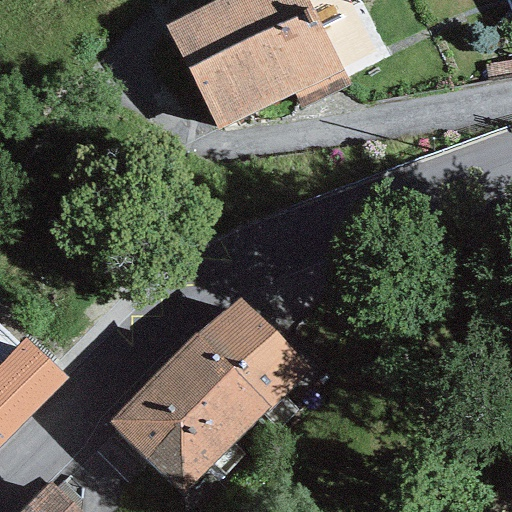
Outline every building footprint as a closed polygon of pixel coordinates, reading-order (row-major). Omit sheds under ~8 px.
[(217,0),(164,26),(216,133),(298,93),(304,105),(349,84),(308,0),(217,0)] [(313,373),(240,296),(199,334),(269,409),(313,373)] [(233,442),(269,409),(199,334),(163,368),(233,442)] [(0,386),(29,414),(67,380),(24,338),(0,362),(0,386)] [(178,494),(233,442),(163,368),(108,420),(178,494)] [(0,445),(29,414),(0,386),(0,445)] [(80,511),(48,480),(16,511),(80,511)]
